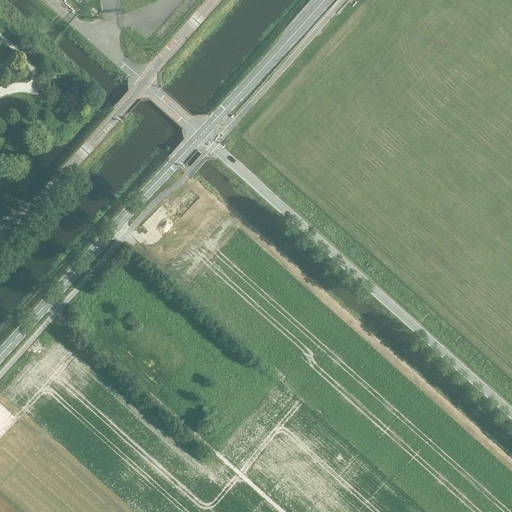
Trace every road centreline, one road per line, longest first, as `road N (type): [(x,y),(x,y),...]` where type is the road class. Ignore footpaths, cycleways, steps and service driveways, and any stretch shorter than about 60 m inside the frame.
road 1 (unclassified): [(511,413),(200,135)]
road 2 (secondary): [(0,357),(200,135)]
road 3 (tertiary): [(0,248),(144,81)]
road 4 (secondary): [(200,135),(322,0)]
